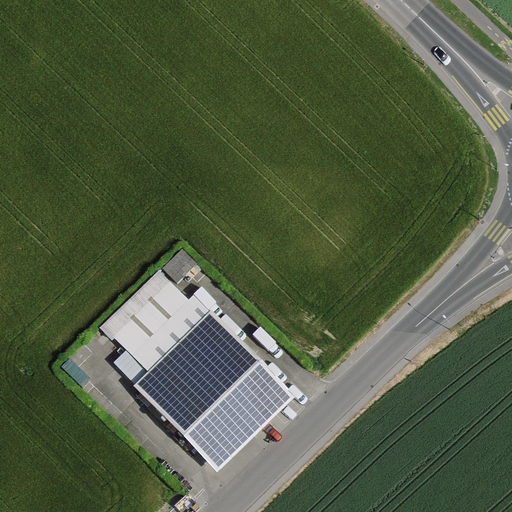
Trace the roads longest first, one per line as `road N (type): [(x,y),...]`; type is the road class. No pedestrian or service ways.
road 1 (residential): [(225,511),(511,242)]
road 2 (secondary): [(511,105),(401,0)]
